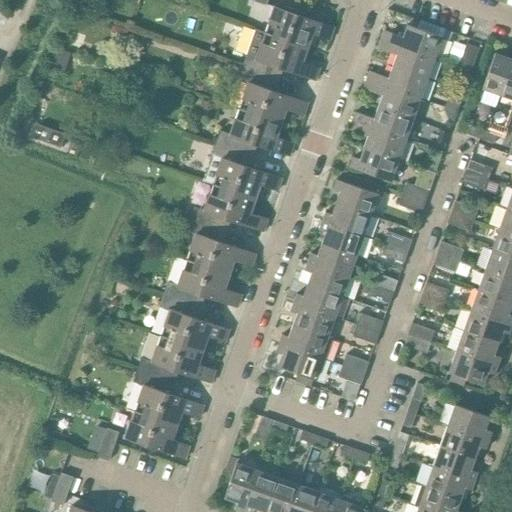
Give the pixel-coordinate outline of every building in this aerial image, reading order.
[(263,32),(307,47),(312,34),(329,40),(334,27),(273,6),(263,32)] [(381,39),(435,58),(442,37),(407,24),(402,36),(384,30),(381,39)] [(114,26),(111,30),(113,35),(117,37),(121,36),(124,32),(122,27),(118,25),(114,26)] [(303,61),(307,47),(263,32),(254,58),(245,55),(241,67),(279,80),(282,69),(315,80),(320,67),(303,61)] [(428,78),(435,58),(381,39),(377,48),(396,54),(392,66),(428,78)] [(471,70),(479,48),(466,43),(458,66),(471,70)] [(500,96),(511,63),(511,59),(495,53),(482,89),(500,96)] [(511,100),(511,63),(500,96),(511,100)] [(420,99),(428,78),(392,66),(388,77),(369,71),(366,80),(420,99)] [(275,91),(279,80),(241,67),(237,80),(246,83),(237,108),(281,123),(286,109),(303,115),(308,102),(275,91)] [(413,119),(420,99),(366,80),(363,89),(381,95),(378,106),(413,119)] [(406,140),(413,119),(378,106),(373,118),(355,112),(352,121),(406,140)] [(277,137),(281,123),(237,108),(229,133),(219,130),(215,142),(253,155),(257,144),(289,156),(294,143),(277,137)] [(399,160),(406,140),(352,121),(349,129),(367,136),(363,147),(399,160)] [(60,147),(65,134),(39,124),(34,137),(60,147)] [(480,138),(483,130),(469,125),(466,134),(480,138)] [(440,128),(435,140),(443,143),(448,131),(440,128)] [(483,130),(480,138),(493,143),(496,135),(483,130)] [(249,166),(253,155),(215,142),(211,155),(220,158),(211,184),(255,199),(260,185),(276,191),(281,178),(249,166)] [(391,181),(399,160),(363,147),(359,158),(353,156),(349,166),(391,181)] [(426,170),(434,173),(439,159),(431,156),(426,170)] [(464,170),(487,178),(491,167),(468,159),(464,170)] [(483,190),(487,178),(464,170),(460,182),(483,190)] [(335,203),(371,216),(378,194),(336,179),(333,189),(339,191),(335,203)] [(402,194),(425,202),(429,190),(406,182),(402,194)] [(250,212),(255,199),(211,184),(202,209),(193,206),(189,218),(226,231),(230,220),(263,231),(268,218),(250,212)] [(421,213),(425,202),(402,194),(398,205),(421,213)] [(450,211),(473,219),(477,208),(454,201),(450,211)] [(364,235),(371,216),(335,203),(331,214),(325,212),(321,221),(364,235)] [(511,210),(505,208),(498,228),(511,233),(511,210)] [(469,230),(473,219),(450,211),(446,223),(469,230)] [(223,242),(226,231),(189,218),(185,231),(193,234),(185,259),(229,274),(234,261),(251,266),(255,253),(223,242)] [(357,256),(364,235),(321,221),(318,229),(325,232),(321,243),(357,256)] [(511,233),(498,228),(491,249),(511,255),(511,233)] [(385,243),(407,250),(411,239),(389,231),(385,243)] [(435,252),(458,260),(462,249),(440,240),(435,252)] [(349,277),(357,256),(321,243),(317,254),(310,252),(307,261),(349,277)] [(403,262),(407,250),(385,243),(381,254),(403,262)] [(511,255),(491,249),(483,269),(511,279),(511,255)] [(454,271),(458,260),(435,252),(431,263),(454,271)] [(224,288),(229,274),(185,259),(176,284),(167,281),(163,294),(200,307),(204,296),(237,307),(241,294),(224,288)] [(342,297),(349,277),(307,261),(304,270),(310,273),(306,284),(342,297)] [(511,279),(483,269),(476,290),(511,302),(511,279)] [(371,284),(393,292),(397,280),(375,272),(371,284)] [(421,293),(444,301),(448,290),(425,281),(421,293)] [(335,317),(342,297),(306,284),(302,295),(296,293),(293,302),(335,317)] [(389,303),(393,292),(371,284),(367,295),(389,303)] [(511,314),(508,314),(511,302),(476,290),(469,310),(511,325),(511,323),(511,314)] [(440,312),(444,301),(421,293),(417,304),(440,312)] [(196,318),(200,307),(163,294),(159,306),(167,310),(159,334),(203,349),(207,336),(224,342),(229,329),(196,318)] [(328,338),(328,337),(335,317),(293,302),(289,310),(297,313),(292,325),(328,338)] [(508,334),(511,325),(469,310),(462,330),(498,343),(502,331),(508,334)] [(356,324),(379,332),(382,321),(360,313),(356,324)] [(407,333),(429,341),(433,330),(411,322),(407,333)] [(375,343),(379,332),(356,324),(352,335),(375,343)] [(332,338),(328,337),(328,338),(292,325),(288,336),(281,334),(278,343),(325,359),(332,338)] [(494,354),(498,343),(462,330),(455,350),(497,366),(500,356),(494,354)] [(425,353),(429,341),(407,333),(403,345),(425,353)] [(198,364),(203,349),(159,334),(150,360),(141,357),(137,369),(174,382),(178,371),(211,382),(215,370),(198,364)] [(317,380),(325,359),(278,343),(275,351),(282,354),(277,366),(298,373),(295,381),(310,386),(312,379),(317,380)] [(494,375),(497,366),(455,350),(447,372),(483,384),(487,372),(494,375)] [(342,365),(364,373),(368,362),(346,354),(342,365)] [(360,384),(364,373),(342,365),(338,376),(360,384)] [(170,393),(174,382),(137,369),(132,382),(141,385),(132,411),(176,426),(181,412),(198,417),(203,405),(170,393)] [(407,411),(415,414),(420,401),(411,398),(407,411)] [(446,425),(489,440),(492,431),(485,429),(490,416),(453,404),(446,425)] [(172,439),(176,426),(132,411),(124,437),(185,457),(189,445),(172,439)] [(411,427),(415,414),(407,411),(402,424),(411,427)] [(272,429),(275,420),(261,416),(258,425),(272,429)] [(275,420),(272,429),(285,434),(287,425),(275,420)] [(485,449),(489,440),(446,425),(439,445),(475,458),(479,446),(485,449)] [(108,460),(114,444),(118,432),(107,428),(96,456),(108,460)] [(313,444),(316,435),(302,430),(299,439),(313,444)] [(316,435),(313,444),(325,448),(328,439),(316,435)] [(393,451),(401,455),(405,442),(397,439),(393,451)] [(354,458),(356,449),(343,444),(340,453),(354,458)] [(471,469),(475,458),(439,445),(432,465),(474,480),(477,471),(471,469)] [(356,449),(354,458),(366,462),(369,454),(356,449)] [(396,468),(401,455),(393,451),(388,465),(396,468)] [(230,456),(224,472),(232,474),(236,462),(237,459),(230,456)] [(243,511),(258,469),(236,462),(232,474),(224,498),(236,502),(234,508),(243,511)] [(471,489),(474,480),(432,465),(424,486),(460,499),(464,487),(471,489)] [(265,511),(278,477),(258,469),(243,511),(252,511),(254,508),(265,511)] [(63,504),(64,501),(73,476),(61,472),(51,501),(63,504)] [(288,511),(299,484),(300,481),(287,476),(286,479),(278,477),(265,511),(288,511)] [(378,493),(387,496),(392,481),(383,478),(378,493)] [(311,511),(319,491),(299,484),(288,511),(311,511)] [(462,511),(456,510),(460,499),(424,486),(417,507),(432,511),(462,511)] [(334,511),(341,494),(320,487),(319,491),(311,511),(334,511)] [(382,509),(387,496),(378,493),(373,506),(382,509)] [(358,511),(360,506),(362,501),(341,494),(334,511),(358,511)]
